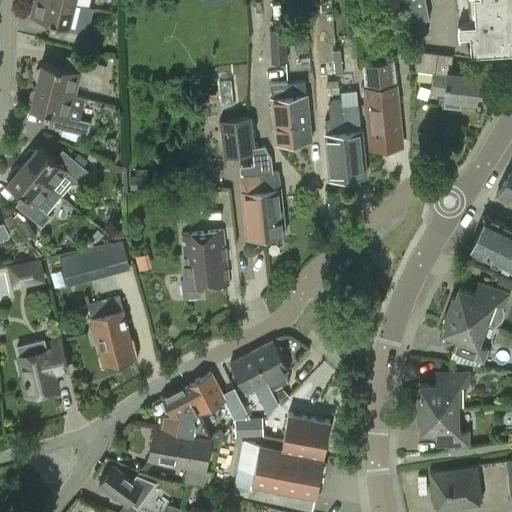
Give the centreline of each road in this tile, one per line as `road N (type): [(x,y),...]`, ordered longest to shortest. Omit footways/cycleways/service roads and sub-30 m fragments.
road 1 (residential): [(51,511),(97,432),(135,401),(281,322),(308,273),(396,204),(425,197),(453,205)]
road 2 (residential): [(384,511),(375,464),(384,356),(414,272),(453,205)]
